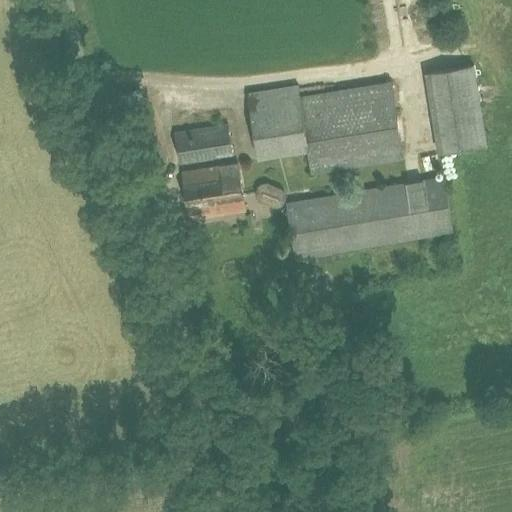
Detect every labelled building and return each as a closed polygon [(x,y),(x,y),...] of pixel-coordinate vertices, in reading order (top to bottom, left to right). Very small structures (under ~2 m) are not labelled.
[(440,151),(487,143),(474,64),(427,72),(440,151)] [(338,79),(300,85),(308,149),(311,172),(403,157),(390,80),(339,88),(338,79)] [(299,83),(248,91),(258,156),(308,149),(300,85),(299,83)] [(138,172),(166,161),(140,86),(111,95),(138,172)] [(181,164),(234,155),(229,123),(175,132),(181,164)] [(191,218),(246,210),(239,162),(184,170),(191,218)] [(297,256),(453,230),(444,176),(288,202),(297,256)]
